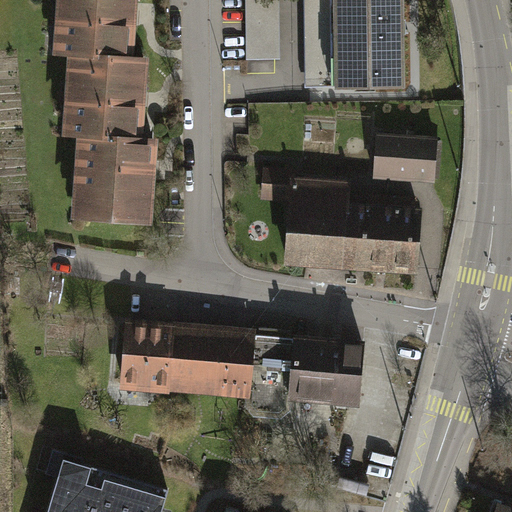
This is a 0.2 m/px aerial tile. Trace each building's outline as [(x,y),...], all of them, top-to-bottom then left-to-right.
[(132,56),(134,0),(65,0),(63,53),(75,53),(132,56)] [(247,0),(247,62),(280,63),(280,0),(247,0)] [(340,0),(341,91),(404,91),(403,0),(340,0)] [(140,139),(144,56),(132,56),(75,53),(72,136),(83,136),(140,139)] [(378,132),(375,181),(438,186),(441,137),(378,132)] [(148,222),(152,139),(140,139),(83,136),(79,219),(148,222)] [(353,181),(292,177),(293,168),(264,166),(262,201),(289,203),(285,263),(347,267),(352,198),(353,181)] [(352,198),(347,267),(420,272),(424,202),(412,202),(413,195),(370,192),(369,199),(352,198)] [(252,398),(258,326),(128,315),(122,386),(252,398)] [(368,336),(258,326),(252,398),(250,413),(291,417),(293,403),(361,409),(368,336)] [(161,511),(168,488),(64,457),(47,511),(161,511)]
